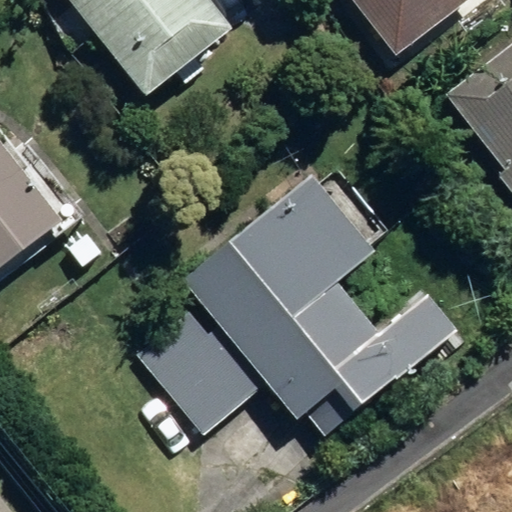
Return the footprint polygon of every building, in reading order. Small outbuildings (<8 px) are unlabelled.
[(56,0),(138,109),(229,42),(197,0),(56,0)] [(347,0),(393,59),(470,0),(347,0)] [(511,199),(511,51),(443,105),(502,179),(490,188),(504,206),(511,199)] [(0,272),(59,231),(0,150),(0,272)] [(180,284),(295,427),(325,403),(343,425),(454,336),(426,301),(377,340),(334,287),(373,256),(310,179),(180,284)] [(201,436),(256,392),(192,314),(138,358),(201,436)]
